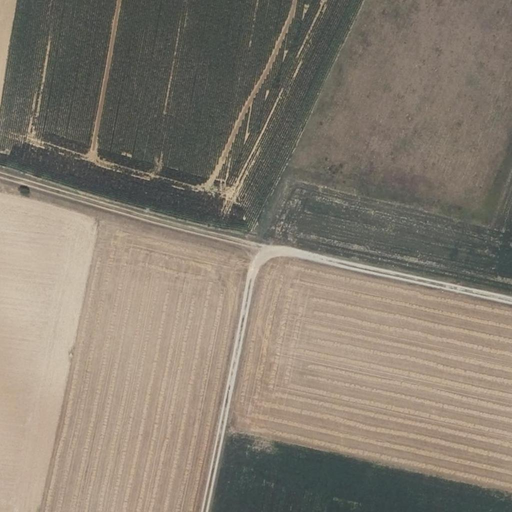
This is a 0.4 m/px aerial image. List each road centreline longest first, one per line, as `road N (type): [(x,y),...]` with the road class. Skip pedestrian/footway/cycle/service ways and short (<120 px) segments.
road 1 (track): [(0,174),(269,249)]
road 2 (track): [(204,511),(252,277),(269,249)]
road 3 (track): [(269,249),(511,300)]
